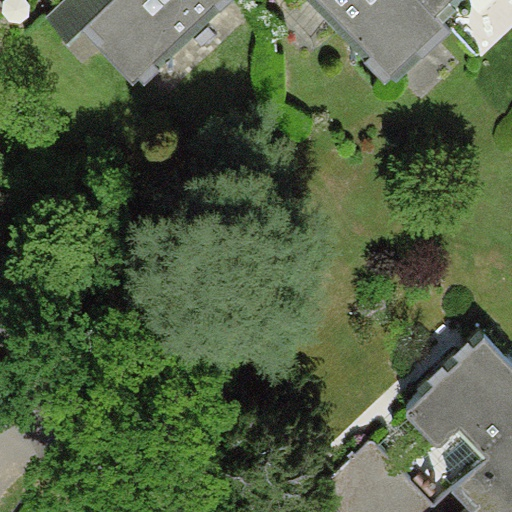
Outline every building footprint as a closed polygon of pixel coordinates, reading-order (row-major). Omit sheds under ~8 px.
[(57,0),(46,11),(70,36),(85,22),(134,73),(211,0),(57,0)] [(441,8),(433,0),(329,0),(397,72),(452,20),(441,8)] [(462,414),(490,444),(511,464),(511,352),(484,322),(405,395),(441,434),(462,414)] [(352,454),(319,485),(344,511),(424,511),(434,503),(374,439),(368,439),(356,451),(353,447),(349,451),(352,454)] [(511,511),(511,464),(490,444),(459,473),(480,496),(462,511),(511,511)]
